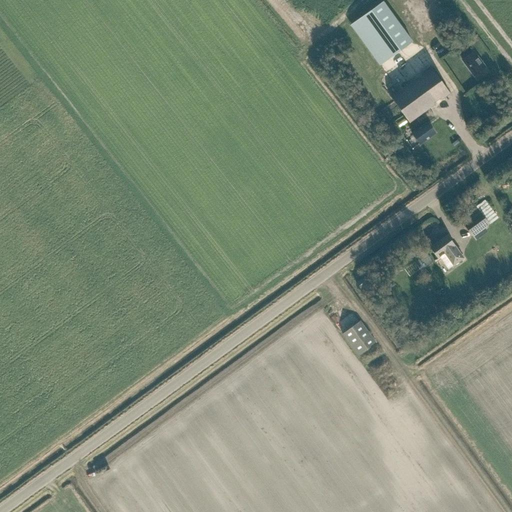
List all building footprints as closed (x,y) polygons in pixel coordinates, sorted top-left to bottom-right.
[(412,41),(383,0),(359,18),(388,58),(412,41)] [(462,59),(474,75),(485,67),(473,51),(462,59)] [(427,121),(427,123),(435,117),(429,108),(434,104),(433,103),(440,98),(441,99),(450,93),(431,67),(422,74),(423,75),(416,80),(415,78),(390,97),(409,123),(415,130),(427,121)] [(427,121),(415,130),(411,133),(419,144),(435,133),(427,123),(427,121)] [(484,200),(459,218),(473,237),(489,224),(497,218),(484,200)] [(446,234),(429,246),(436,257),(438,255),(447,268),(461,257),(452,245),(453,244),(446,234)] [(363,278),(356,283),(360,288),(366,283),(363,278)] [(360,321),(342,333),(358,355),(376,343),(360,321)] [(384,361),(352,384),(394,442),(426,418),(384,361)]
